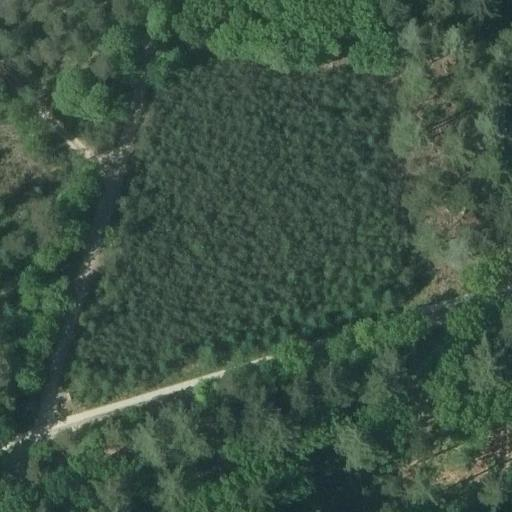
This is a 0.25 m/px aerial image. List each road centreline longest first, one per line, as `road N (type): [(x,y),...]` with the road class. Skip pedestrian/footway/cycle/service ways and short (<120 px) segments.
road 1 (track): [(37,444),(511,300)]
road 2 (track): [(115,176),(37,444)]
road 3 (track): [(160,0),(115,176)]
road 4 (track): [(0,64),(115,176)]
